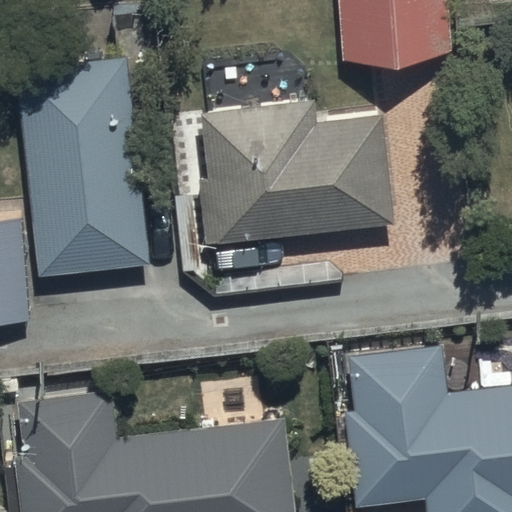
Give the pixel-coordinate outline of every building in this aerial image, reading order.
[(444,0),(338,0),(342,43),(448,34),(444,0)] [(128,44),(16,55),(35,261),(148,250),(128,44)] [(315,86),(199,97),(205,164),(197,165),(203,228),(392,210),(382,102),(317,108),(315,86)] [(20,204),(0,205),(0,311),(28,310),(20,204)] [(354,397),(344,398),(354,493),(425,485),(428,511),(511,511),(511,372),(447,380),(442,333),(348,343),(354,397)] [(23,439),(14,440),(21,511),(292,511),(280,406),(116,425),(110,374),(17,385),(23,439)]
